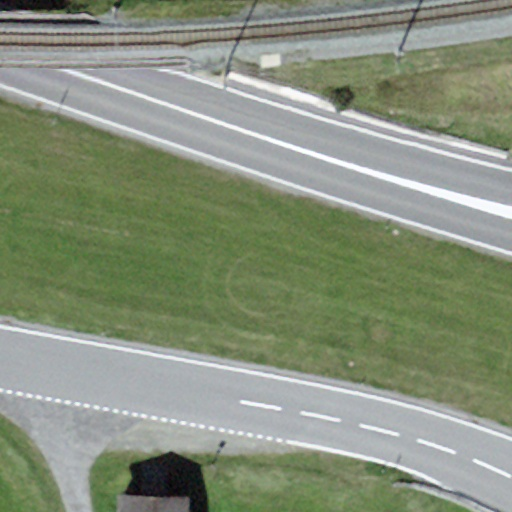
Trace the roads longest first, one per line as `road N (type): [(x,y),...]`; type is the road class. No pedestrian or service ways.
road 1 (primary): [(511,210),(183,112),(0,47)]
road 2 (unclassified): [(0,354),(394,433),(511,476)]
road 3 (track): [(81,368),(72,477),(82,511)]
